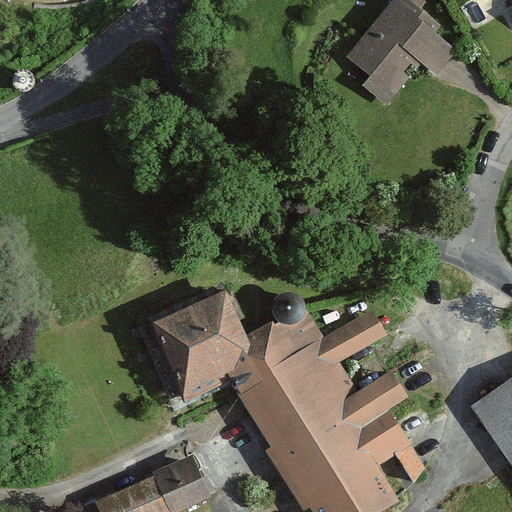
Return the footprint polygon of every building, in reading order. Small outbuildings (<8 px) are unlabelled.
[(441,60),(452,47),(435,33),(440,27),(406,0),(393,0),(347,57),(371,77),(363,86),(380,100),(415,57),(432,71),(441,60)] [(223,286),(148,317),(184,402),(229,380),(272,446),(267,450),(304,509),(309,506),(312,511),(376,511),(397,499),(376,466),(397,453),(414,479),(424,467),(386,410),(407,397),(390,371),(357,393),(339,362),(386,335),(372,311),(323,339),(304,307),(301,300),(296,294),(289,293),(282,294),(277,297),(274,302),(273,309),(275,314),(279,320),(245,338),(223,286)] [(511,380),(472,408),(511,464),(511,380)] [(100,511),(179,511),(210,498),(191,456),(154,473),(155,477),(96,503),(100,511)] [(100,511),(96,503),(78,511),(100,511)]
